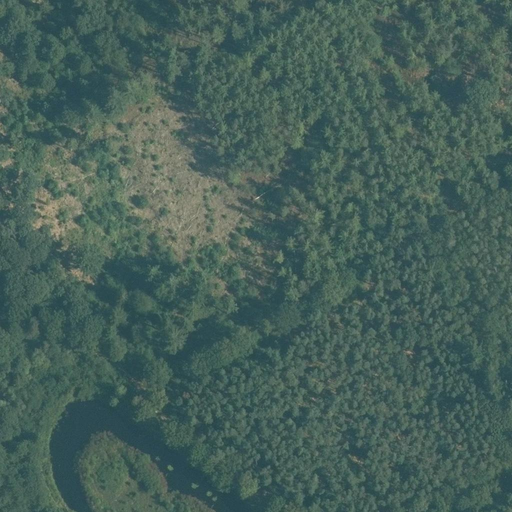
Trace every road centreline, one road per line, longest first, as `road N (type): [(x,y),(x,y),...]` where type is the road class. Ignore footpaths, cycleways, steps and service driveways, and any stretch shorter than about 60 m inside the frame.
road 1 (track): [(511,428),(313,0)]
road 2 (track): [(144,394),(334,278)]
